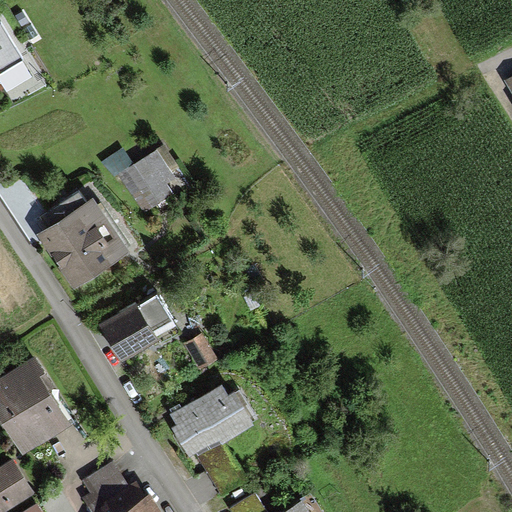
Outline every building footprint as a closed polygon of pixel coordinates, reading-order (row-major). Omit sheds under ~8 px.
[(0,66),(19,57),(0,22),(0,66)] [(511,77),(503,82),(511,97),(511,77)] [(191,186),(163,145),(118,175),(146,216),(191,186)] [(99,190),(36,231),(72,286),(135,246),(99,190)] [(102,325),(125,362),(168,335),(160,322),(175,315),(157,289),(102,325)] [(0,409),(19,445),(67,419),(39,367),(0,388),(0,409)] [(174,415),(206,469),(230,455),(218,435),(263,408),(243,374),(174,415)] [(35,511),(4,462),(0,464),(0,511),(35,511)] [(158,511),(150,497),(141,502),(117,463),(82,483),(99,511),(158,511)] [(230,511),(295,511),(291,505),(279,511),(261,511),(253,498),(230,511)]
